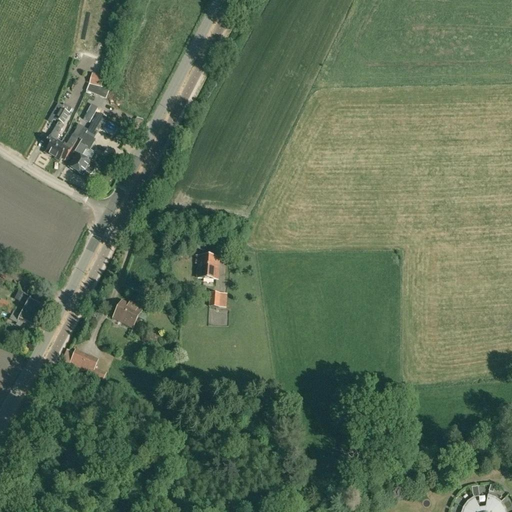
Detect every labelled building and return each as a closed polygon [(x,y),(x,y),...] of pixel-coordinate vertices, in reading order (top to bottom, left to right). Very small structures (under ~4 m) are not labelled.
[(101,87),(103,76),(92,73),(89,84),(101,87)] [(89,84),(87,90),(107,98),(111,89),(101,87),(89,84)] [(51,117),(54,118),(63,124),(72,109),(64,104),(63,107),(58,104),(51,117)] [(44,154),(52,158),(60,144),(55,141),(64,127),(58,124),(50,138),(44,148),(46,150),(44,154)] [(66,147),(60,144),(52,158),(60,162),(62,159),(65,161),(71,150),(72,151),(78,139),(81,141),(86,130),(78,125),(66,147)] [(81,142),(74,154),(76,156),(69,169),(83,177),(85,172),(89,174),(91,173),(95,167),(94,165),(90,163),(89,162),(94,155),(88,151),(95,140),(94,140),(85,135),(81,142)] [(216,280),(218,258),(196,256),(195,264),(199,264),(198,278),(216,280)] [(24,311),(40,319),(46,307),(37,302),(39,298),(32,295),(31,297),(24,293),(20,300),(27,304),(24,311)] [(220,299),(220,294),(210,294),(209,308),(219,309),(220,304),(224,304),(224,299),(220,299)] [(133,328),(138,318),(141,312),(133,307),(134,305),(130,303),(129,305),(122,301),(113,318),(133,328)] [(8,303),(4,311),(10,315),(14,307),(8,303)] [(35,328),(40,319),(24,311),(21,316),(13,312),(9,321),(17,325),(16,326),(22,330),(26,323),(35,328)] [(67,351),(61,364),(92,375),(91,378),(103,382),(106,374),(95,370),(99,361),(75,352),(74,354),(67,351)] [(504,511),(504,509),(500,504),(494,500),(487,497),(485,507),(479,508),(475,499),(469,503),(464,509),(463,511),(504,511)]
